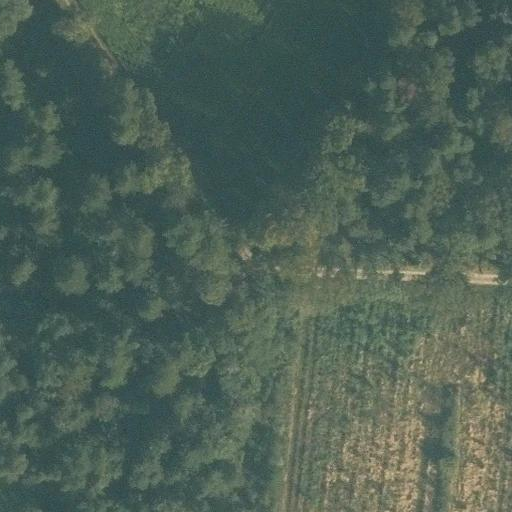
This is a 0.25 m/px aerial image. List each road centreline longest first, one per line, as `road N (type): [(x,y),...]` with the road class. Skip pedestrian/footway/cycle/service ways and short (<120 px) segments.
road 1 (track): [(241,268),(226,258),(69,0)]
road 2 (track): [(397,0),(241,268)]
road 3 (track): [(99,511),(241,268)]
road 4 (track): [(511,280),(241,268)]
